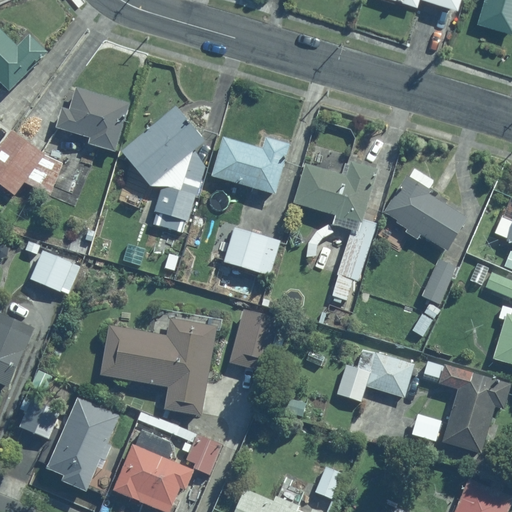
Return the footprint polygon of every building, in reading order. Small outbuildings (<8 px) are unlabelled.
[(463,0),(395,0),(421,7),(422,0),(426,0),(461,9),(463,0)] [(511,0),(483,0),(477,21),(511,31),(511,0)] [(0,83),(10,93),(50,54),(30,35),(17,48),(0,30),(0,83)] [(129,105),(75,90),(69,113),(61,111),(55,131),(92,141),(90,146),(116,153),(129,105)] [(205,144),(177,107),(121,154),(151,189),(161,191),(155,211),(160,212),(155,225),(179,233),(183,220),(190,223),(210,164),(200,160),(205,144)] [(0,145),(12,130),(0,120),(0,145)] [(12,130),(0,145),(0,188),(14,199),(27,181),(47,196),(67,169),(12,130)] [(224,139),(213,179),(278,197),(292,148),(265,140),(263,150),(224,139)] [(309,165),(296,206),(334,218),(332,225),(351,231),(330,297),(344,302),(350,283),(357,285),(377,226),(361,221),(372,189),(376,191),(382,173),(352,163),(347,178),(309,165)] [(468,219),(430,194),(435,186),(412,171),(384,214),(409,230),(407,233),(421,242),(424,237),(447,252),(468,219)] [(511,221),(503,218),(495,237),(511,244),(511,221)] [(63,225),(57,247),(87,255),(93,234),(63,225)] [(281,240),(235,228),(225,267),(271,279),(281,240)] [(82,267),(44,251),(31,282),(70,298),(82,267)] [(455,268),(439,262),(423,300),(439,307),(455,268)] [(511,280),(475,263),(468,280),(511,300),(511,280)] [(280,321),(245,311),(231,365),(266,374),(280,321)] [(511,315),(506,313),(492,360),(511,366),(511,315)] [(0,384),(9,389),(23,354),(20,353),(31,328),(0,315),(0,384)] [(434,323),(421,315),(410,332),(423,340),(434,323)] [(205,418),(216,328),(171,322),(169,337),(107,330),(101,379),(170,387),(167,413),(205,418)] [(413,364),(359,349),(354,367),(343,364),(334,396),(362,404),(367,388),(410,400),(416,379),(409,377),(413,364)] [(511,385),(425,363),(420,381),(454,389),(440,443),(480,453),(492,408),(505,411),(511,385)] [(121,414),(77,397),(48,470),(64,476),(62,482),(89,493),(101,461),(106,463),(113,447),(108,446),(121,414)] [(60,411),(33,401),(21,430),(49,440),(60,411)] [(212,478),(225,447),(141,412),(137,422),(195,446),(188,462),(195,465),(193,470),(212,478)] [(441,423),(416,416),(410,437),(435,444),(441,423)] [(195,474),(129,445),(109,491),(158,511),(171,511),(181,490),(187,493),(195,474)] [(345,478),(323,468),(313,491),(334,501),(345,478)] [(511,511),(511,499),(467,479),(452,511),(511,511)] [(245,492),(237,511),(316,511),(314,511),(313,511),(301,511),(303,510),(276,498),(273,504),(245,492)]
